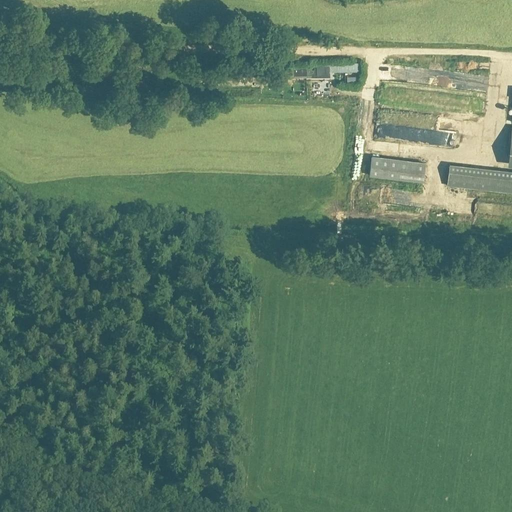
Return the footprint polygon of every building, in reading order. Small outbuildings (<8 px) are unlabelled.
[(500,22),(507,16),(499,6),(492,12),(500,22)] [(461,28),(465,35),(471,32),(467,25),(461,28)] [(367,104),(379,104),(380,59),(368,59),(367,104)] [(329,69),(292,70),(293,78),(330,77),(329,69)] [(408,83),(408,69),(381,69),(381,83),(408,83)] [(446,90),(445,98),(456,99),(457,91),(446,90)] [(399,93),(399,107),(422,107),(422,93),(399,93)] [(371,176),(425,181),(427,161),(373,157),(371,176)] [(511,176),(452,169),(449,190),(511,196),(511,176)]
